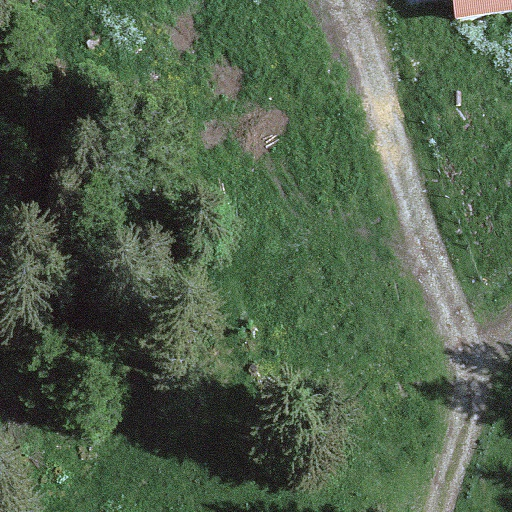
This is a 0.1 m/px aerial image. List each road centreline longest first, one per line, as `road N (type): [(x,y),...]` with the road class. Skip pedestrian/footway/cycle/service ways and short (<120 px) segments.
road 1 (track): [(475,388),(396,114),(350,0)]
road 2 (track): [(440,511),(475,388),(511,335)]
